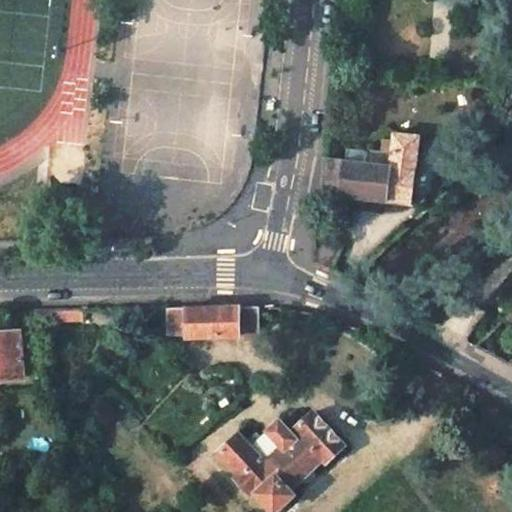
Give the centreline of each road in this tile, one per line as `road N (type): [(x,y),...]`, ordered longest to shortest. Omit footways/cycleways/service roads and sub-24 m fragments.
road 1 (tertiary): [(310,0),(294,151),(269,270)]
road 2 (tertiary): [(269,270),(359,307),(511,390)]
road 3 (unclassified): [(269,270),(0,277)]
